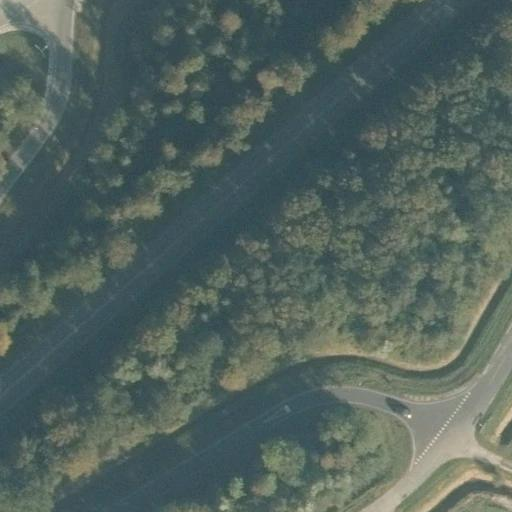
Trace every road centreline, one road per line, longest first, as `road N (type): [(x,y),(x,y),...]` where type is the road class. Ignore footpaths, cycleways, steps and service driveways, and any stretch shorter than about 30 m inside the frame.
road 1 (trunk): [(0,400),(451,0)]
road 2 (trunk): [(110,511),(312,396),(353,393),(449,438)]
road 3 (trunk): [(47,0),(56,15),(61,84),(37,136),(0,185)]
